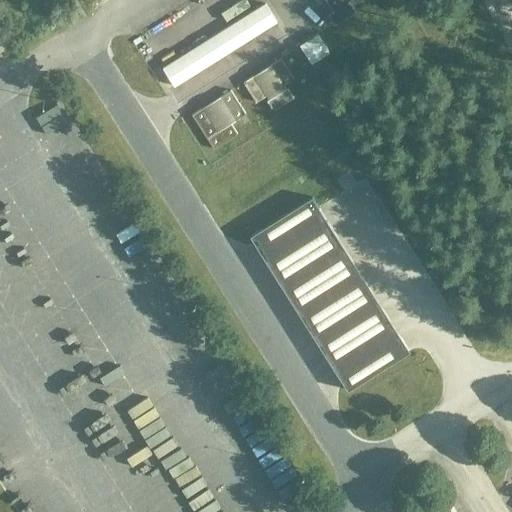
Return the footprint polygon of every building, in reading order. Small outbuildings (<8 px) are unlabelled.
[(329,15),(335,25),(356,12),(350,2),(352,0),(326,0),(334,11),(329,15)] [(266,5),(176,62),(164,69),(175,86),(276,22),(266,5)] [(319,36),(302,46),(312,64),(330,53),(319,36)] [(281,59),(244,83),(257,103),(262,100),(266,97),(269,100),(267,101),(274,111),(294,99),(288,88),(287,89),(285,86),(289,83),(294,79),(281,59)] [(231,91),(192,115),(214,150),(238,135),(232,124),(246,115),(231,91)] [(410,352),(312,197),(250,236),(348,391),(410,352)]
